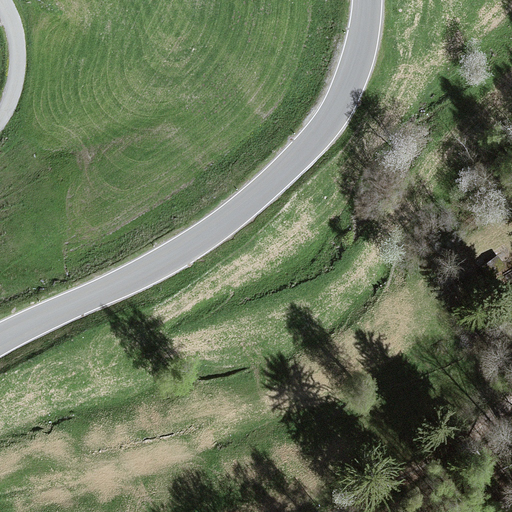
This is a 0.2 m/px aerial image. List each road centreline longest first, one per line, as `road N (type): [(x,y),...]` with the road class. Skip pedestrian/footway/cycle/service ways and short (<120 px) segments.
road 1 (tertiary): [(365,0),(347,85),(314,138),(269,184),(165,258),(0,339)]
road 2 (track): [(334,511),(511,405)]
road 3 (track): [(0,0),(16,48),(0,117)]
